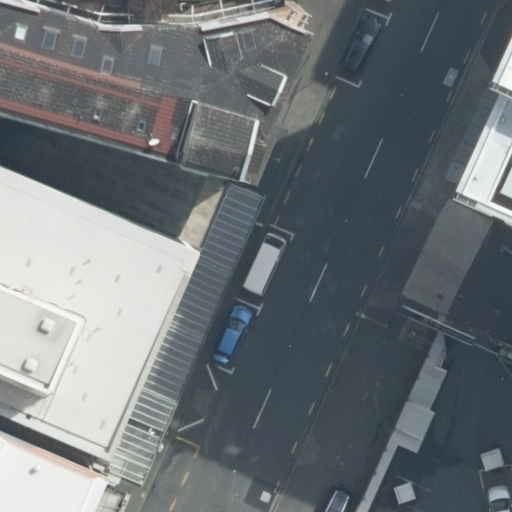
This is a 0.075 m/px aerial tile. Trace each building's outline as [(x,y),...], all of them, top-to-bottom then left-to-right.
[(0,0),(0,130),(236,200),(252,151),(269,156),(315,51),(305,47),(315,20),(296,13),(201,34),(101,31),(0,0)] [(511,95),(488,151),(467,199),(491,210),(511,219),(511,95)] [(203,265),(0,177),(0,430),(113,481),(203,265)] [(511,511),(511,219),(491,210),(356,511),(511,511)] [(0,511),(103,511),(113,490),(0,441),(0,511)]
